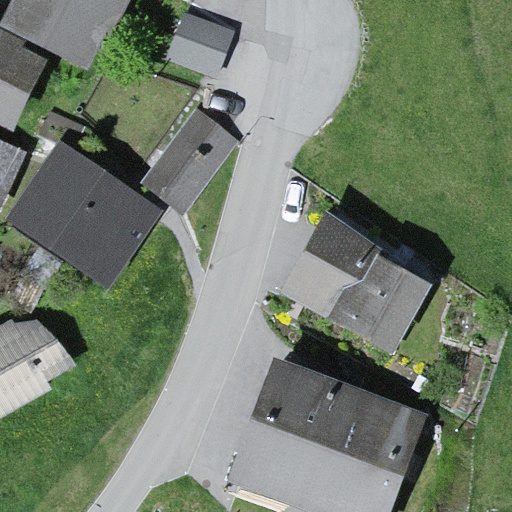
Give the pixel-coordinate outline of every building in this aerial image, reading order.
[(17,0),(6,23),(84,61),(100,31),(108,35),(125,0),(17,0)] [(228,33),(185,17),(170,57),(213,74),(228,33)] [(19,43),(0,33),(0,120),(9,125),(40,61),(16,49),(19,43)] [(196,116),(147,183),(183,209),(232,142),(196,116)] [(0,188),(18,155),(0,145),(0,188)] [(154,212),(60,150),(13,221),(107,282),(154,212)] [(377,261),(327,223),(287,291),(391,344),(427,285),(377,261)] [(8,326),(0,330),(0,412),(44,387),(40,379),(68,363),(35,324),(8,326)] [(237,481),(320,511),(381,511),(416,419),(280,368),(237,481)]
